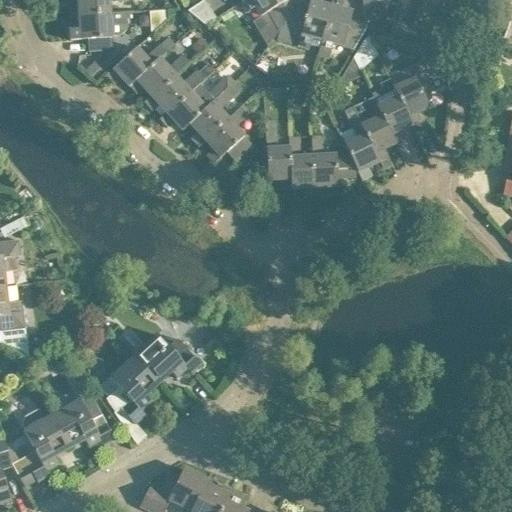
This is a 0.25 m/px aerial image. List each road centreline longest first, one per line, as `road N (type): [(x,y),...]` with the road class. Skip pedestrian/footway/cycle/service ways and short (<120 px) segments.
road 1 (residential): [(285,245),(257,243),(229,220),(221,200),(190,177),(171,177),(125,142),(123,122),(51,77),(13,16),(13,0)]
road 2 (residential): [(180,441),(228,413),(243,391),(259,342),(273,335),(283,305),(285,245)]
road 3 (residential): [(180,441),(370,511)]
road 4 (residential): [(449,177),(414,181),(348,215),(344,227),(285,245)]
road 5 (residential): [(55,511),(180,441)]
